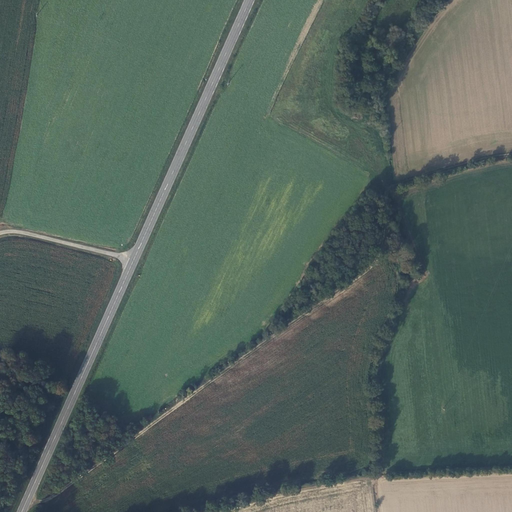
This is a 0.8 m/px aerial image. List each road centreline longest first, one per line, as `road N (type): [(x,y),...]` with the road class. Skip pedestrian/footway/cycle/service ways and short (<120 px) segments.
road 1 (track): [(511,154),(387,188),(376,259),(52,496),(28,496)]
road 2 (secondary): [(133,259),(249,0)]
road 3 (secondary): [(21,511),(133,259)]
road 4 (unclassified): [(133,259),(0,232)]
